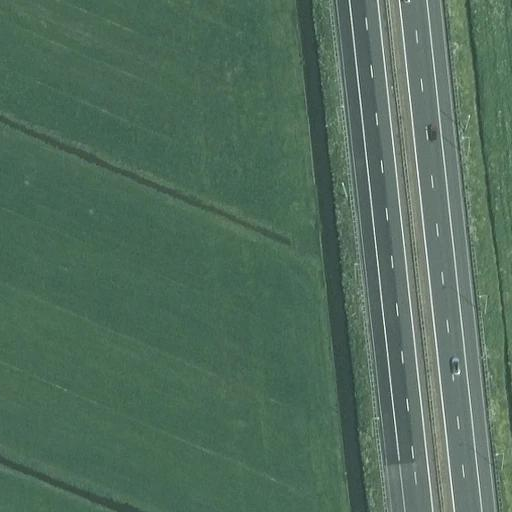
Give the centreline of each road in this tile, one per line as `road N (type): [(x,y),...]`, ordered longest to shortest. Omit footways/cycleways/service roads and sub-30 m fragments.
road 1 (motorway): [(475,511),(419,0)]
road 2 (motorway): [(357,0),(411,511)]
